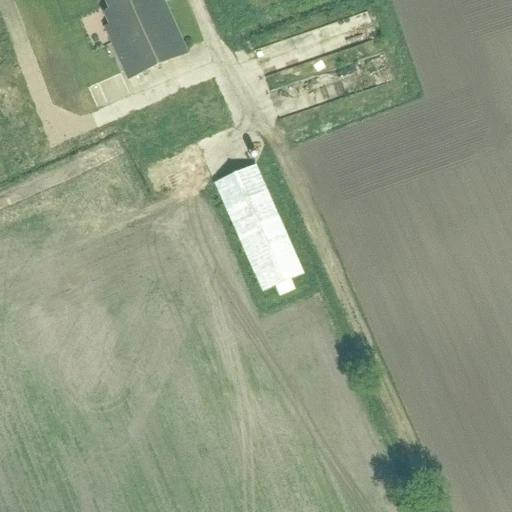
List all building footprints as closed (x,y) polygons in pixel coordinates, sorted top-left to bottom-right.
[(187,55),(162,0),(103,0),(109,12),(102,15),(108,28),(104,30),(127,82),(187,55)] [(236,0),(205,0),(212,14),(237,3),(236,0)] [(100,84),(86,32),(49,41),(66,104),(89,98),(86,87),(100,84)] [(292,115),(309,108),(305,95),(287,101),(292,115)] [(89,206),(145,186),(135,157),(154,150),(145,125),(92,145),(106,184),(91,189),(87,179),(80,181),(89,206)] [(303,276),(255,168),(215,186),(263,294),(275,289),(280,299),(295,292),(291,282),(303,276)]
